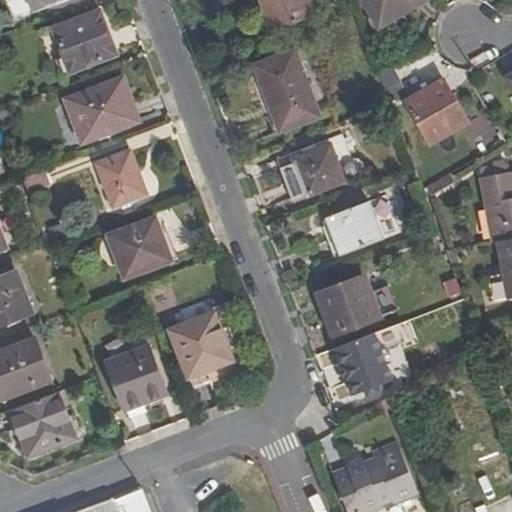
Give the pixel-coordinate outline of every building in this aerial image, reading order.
[(16,0),(21,11),(33,5),(35,11),(63,0),(16,0)] [(259,0),(271,30),(313,14),(307,0),(259,0)] [(362,0),(388,45),(411,31),(403,16),(427,0),(362,0)] [(100,11),(53,29),(70,73),(117,56),(100,11)] [(294,52),(255,67),(280,132),(319,117),(294,52)] [(124,79),(67,102),(83,144),(134,124),(123,94),(128,92),(124,79)] [(442,82),(407,103),(432,144),(466,122),(442,82)] [(329,145),(278,165),(292,202),(344,183),(329,145)] [(130,153),(97,166),(114,207),(146,195),(130,153)] [(23,181),(29,196),(51,187),(45,172),(23,181)] [(511,174),(486,180),(497,243),(500,243),(511,240),(511,174)] [(368,203),(329,218),(344,256),(383,241),(368,203)] [(155,218),(109,237),(124,279),(172,261),(155,218)] [(511,298),(511,240),(500,243),(507,282),(490,285),(493,302),(511,298)] [(15,273),(0,278),(0,327),(32,316),(15,273)] [(365,278),(318,295),(334,337),(380,319),(365,278)] [(214,316),(170,333),(191,387),(210,379),(207,371),(232,362),(214,316)] [(374,335),(337,349),(353,394),(363,391),(367,401),(390,391),(387,383),(391,381),(374,335)] [(34,340),(0,353),(0,401),(50,382),(34,340)] [(148,349),(107,365),(129,420),(154,411),(150,402),(166,396),(148,349)] [(74,438),(57,394),(11,412),(27,456),(74,438)] [(394,395),(384,401),(386,407),(396,402),(394,395)] [(336,477),(349,511),(378,511),(384,510),(383,507),(394,502),(395,505),(419,496),(400,448),(376,458),(378,462),(367,467),(362,455),(347,461),(351,470),(336,477)] [(150,511),(142,490),(81,511),(150,511)] [(476,506),(476,511),(508,511),(507,500),(476,506)]
